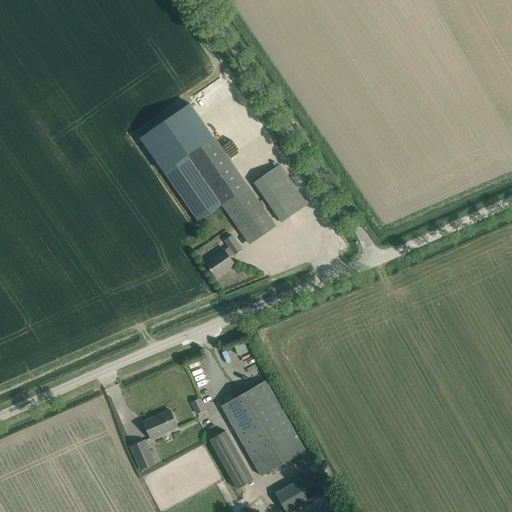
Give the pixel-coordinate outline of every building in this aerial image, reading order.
[(214,137),(191,104),(141,139),(164,172),(188,155),(214,137)] [(250,244),(276,226),(214,137),(188,155),(223,204),(250,244)] [(188,155),(164,172),(198,221),(223,204),(188,155)] [(282,222),(307,204),(279,164),(254,182),(282,222)] [(242,249),(232,235),(225,240),(229,246),(225,249),(224,248),(205,262),(215,276),(226,268),(227,269),(235,264),(230,256),(234,253),(235,254),(242,249)] [(197,366),(200,376),(209,373),(208,368),(208,369),(206,363),(197,366)] [(221,405),(226,414),(260,473),(304,448),(266,380),(221,405)] [(144,421),(148,431),(151,438),(177,426),(170,410),(144,421)] [(210,439),(237,489),(253,480),(226,430),(210,439)] [(145,440),(130,446),(140,469),(155,463),(145,440)] [(288,511),(322,493),(310,473),(275,492),(286,511),(288,511)]
